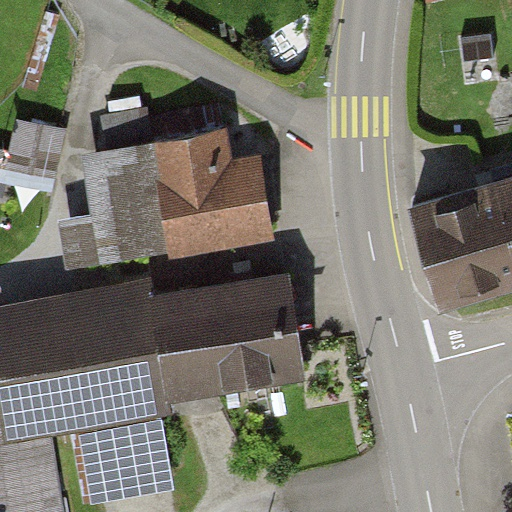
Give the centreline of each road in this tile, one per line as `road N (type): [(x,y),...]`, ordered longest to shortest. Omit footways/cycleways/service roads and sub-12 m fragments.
road 1 (residential): [(363,156),(97,0)]
road 2 (unclassified): [(363,156),(374,254),(404,371)]
road 3 (unclassified): [(371,0),(363,156)]
road 4 (unclassified): [(404,371),(433,511)]
